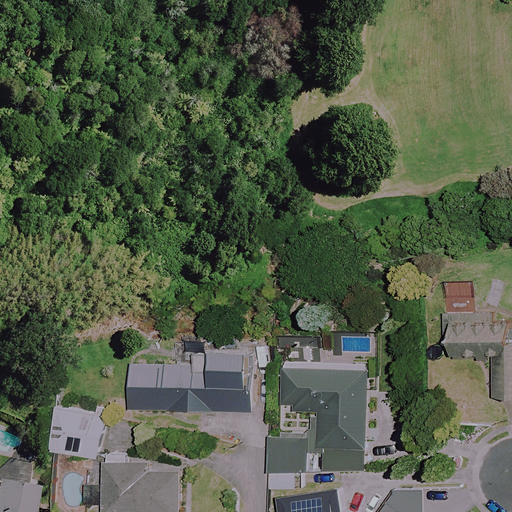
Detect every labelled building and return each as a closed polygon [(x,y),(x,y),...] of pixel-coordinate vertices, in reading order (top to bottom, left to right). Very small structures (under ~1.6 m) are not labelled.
[(511,318),(446,316),(445,336),(457,337),(457,352),(498,353),(496,395),(511,395),(511,318)] [(258,353),(219,351),(218,368),(138,363),(135,406),(254,413),(258,353)] [(327,473),(327,469),(368,470),(371,369),(286,368),(285,410),(304,411),(303,436),(270,435),(269,488),(300,489),(300,473),(327,473)] [(110,415),(64,407),(56,448),(103,456),(110,415)] [(130,466),(130,461),(113,460),(112,511),(162,511),(184,511),(185,468),(130,466)] [(35,511),(41,490),(0,481),(0,511),(35,511)] [(349,511),(345,488),(285,497),(287,511),(349,511)] [(423,511),(426,509),(428,490),(399,488),(383,511),(423,511)]
